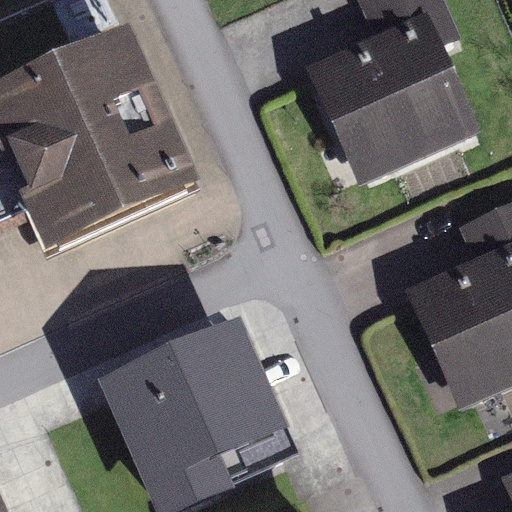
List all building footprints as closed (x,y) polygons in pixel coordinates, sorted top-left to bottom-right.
[(369,0),(387,41),(320,69),(360,166),(460,124),(426,41),(447,32),(433,0),(369,0)] [(117,60),(0,110),(0,159),(30,229),(51,277),(185,220),(117,60)] [(0,159),(0,241),(30,229),(0,159)] [(424,294),(463,389),(511,368),(511,215),(470,233),(485,268),(424,294)] [(239,330),(117,382),(163,492),(286,441),(239,330)]
